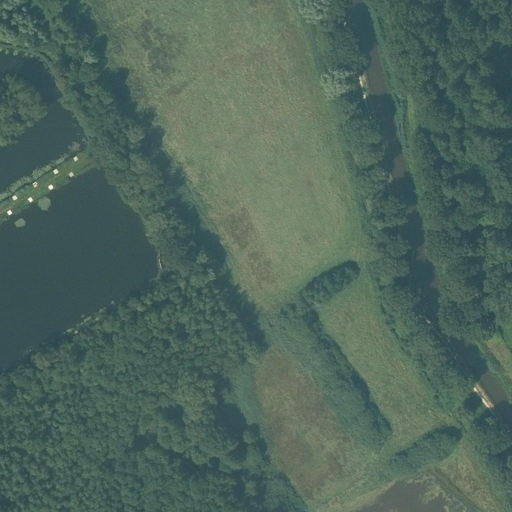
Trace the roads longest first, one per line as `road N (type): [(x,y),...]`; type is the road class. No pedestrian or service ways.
road 1 (unclassified): [(511,376),(459,286),(414,135)]
road 2 (track): [(380,0),(414,135)]
